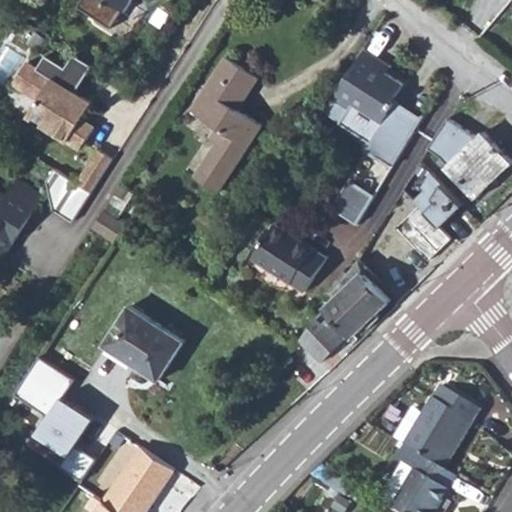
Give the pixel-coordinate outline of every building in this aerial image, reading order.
[(105,0),(83,0),(76,10),(108,32),(126,43),(137,25),(105,0)] [(107,0),(124,11),(131,0),(107,0)] [(362,54),(361,56),(376,66),(373,70),(384,78),(388,71),(362,54)] [(361,56),(330,102),(347,113),(338,127),(367,146),(373,138),(384,146),(377,157),(395,168),(422,125),(391,105),(401,89),(384,78),(373,70),(376,66),(361,56)] [(34,71),(27,67),(13,88),(38,104),(28,120),(80,154),(94,132),(81,124),(91,108),(72,96),(89,67),(71,57),(63,69),(43,58),(34,71)] [(189,115),(195,120),(229,67),(223,63),(189,115)] [(214,150),(193,185),(217,200),(260,133),(235,117),(221,108),(232,91),(246,100),(256,84),(229,67),(195,120),(216,133),(207,146),(214,150)] [(221,108),(235,117),(246,100),(232,91),(221,108)] [(481,138),(450,117),(430,147),(444,156),(452,165),(481,138)] [(452,165),(451,167),(479,198),(485,193),(482,190),(506,164),(511,168),(511,166),(511,158),(487,132),(481,138),(452,165)] [(373,138),(367,146),(363,153),(393,172),(395,168),(377,157),(384,146),(373,138)] [(98,154),(75,187),(91,197),(112,163),(98,154)] [(482,190),(485,193),(511,168),(506,164),(482,190)] [(465,205),(433,172),(425,187),(428,190),(417,201),(421,205),(443,227),(465,205)] [(75,187),(56,174),(48,185),(58,191),(59,204),(53,214),(72,227),(91,197),(75,187)] [(0,249),(7,254),(24,227),(26,228),(44,198),(16,180),(3,200),(0,197),(0,249)] [(58,191),(48,185),(53,214),(59,204),(58,191)] [(352,185),(336,212),(359,226),(376,199),(352,185)] [(421,205),(397,226),(430,261),(454,238),(443,227),(421,205)] [(102,216),(92,233),(113,247),(124,231),(102,216)] [(271,231),(252,267),(307,297),(326,261),(271,231)] [(323,311),(300,344),(320,364),(343,342),(326,323),(334,316),(344,327),(341,330),(350,340),(360,332),(369,325),(372,325),(384,315),(381,311),(392,301),(369,279),(374,275),(361,261),(346,277),(351,283),(333,302),(323,311)] [(326,295),(333,302),(351,283),(346,277),(342,273),(326,295)] [(131,310),(107,348),(143,372),(142,375),(158,385),(185,345),(131,310)] [(74,381),(38,361),(16,394),(48,416),(32,438),(63,461),(90,422),(58,402),(74,381)] [(441,388),(433,401),(439,404),(446,392),(441,388)] [(413,412),(395,442),(404,448),(444,472),(481,413),(446,392),(439,404),(433,401),(423,417),(413,412)] [(143,511),(172,470),(138,448),(94,511),(143,511)] [(444,472),(404,448),(396,462),(401,465),(382,496),(384,502),(392,507),(392,510),(395,511),(437,511),(449,494),(447,492),(454,479),(444,472)]
